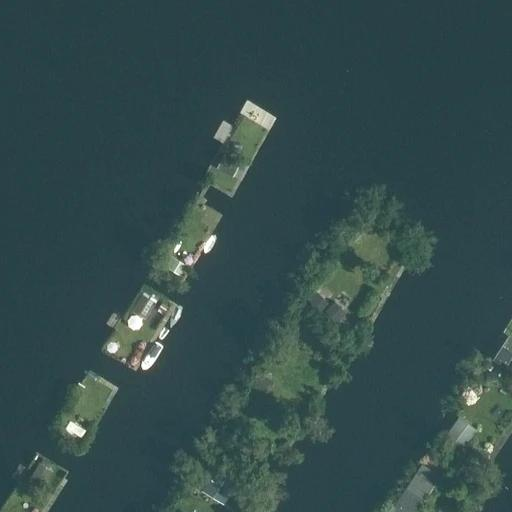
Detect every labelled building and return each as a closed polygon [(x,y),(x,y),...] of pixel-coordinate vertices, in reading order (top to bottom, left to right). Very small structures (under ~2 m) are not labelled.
[(225,153),(217,168),(229,174),(237,160),(225,153)] [(167,257),(162,265),(179,276),(184,268),(167,257)] [(145,288),(134,306),(149,315),(160,297),(145,288)] [(318,293),(309,301),(320,312),(329,303),(318,293)] [(333,302),(323,313),(335,324),(345,313),(333,302)] [(511,337),(508,336),(493,360),(499,364),(501,361),(507,364),(511,356),(511,337)] [(496,372),(486,373),(486,381),(497,380),(496,372)] [(260,374),(254,385),(263,390),(269,380),(260,374)] [(69,415),(59,434),(77,445),(88,427),(69,415)] [(458,417),(444,437),(462,450),(477,430),(458,417)] [(211,459),(199,479),(228,496),(240,476),(211,459)] [(39,463),(31,476),(44,484),(52,471),(39,463)] [(420,463),(388,511),(415,511),(439,476),(420,463)]
